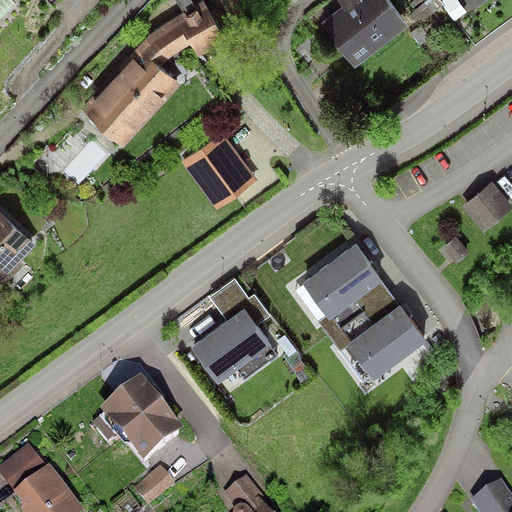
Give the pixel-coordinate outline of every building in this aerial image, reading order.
[(340,0),(345,6),(324,22),(355,63),(408,23),(391,0),(340,0)] [(202,13),(194,4),(151,34),(92,100),(102,111),(92,125),(119,147),(180,83),(162,62),(191,43),(199,55),(227,36),(210,8),(202,13)] [(253,179),(223,136),(187,161),(218,204),(253,179)] [(511,207),(492,184),(465,206),(484,229),(511,207)] [(0,206),(0,282),(38,241),(0,206)] [(468,252),(456,238),(444,248),(457,262),(468,252)] [(358,241),(305,278),(331,315),(384,279),(358,241)] [(425,335),(399,301),(348,340),(374,374),(425,335)] [(244,306),(191,343),(218,381),(271,344),(244,306)] [(183,434),(139,381),(100,414),(143,467),(183,434)] [(44,465),(29,447),(0,469),(0,476),(12,491),(44,465)] [(81,511),(50,469),(14,495),(26,511),(81,511)] [(175,489),(160,471),(134,492),(149,510),(175,489)] [(276,511),(251,479),(231,495),(244,511),(276,511)] [(479,511),(511,511),(511,494),(504,483),(474,504),(479,511)]
